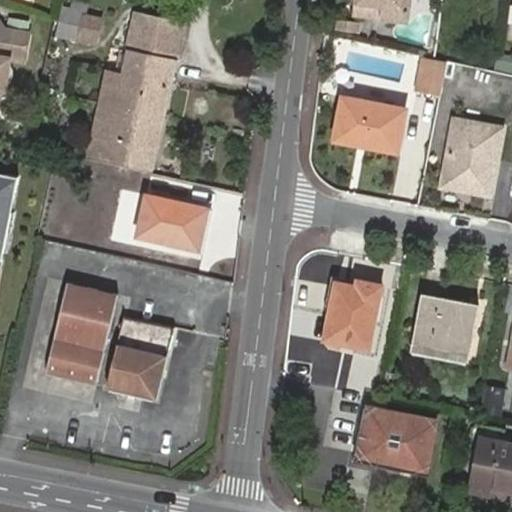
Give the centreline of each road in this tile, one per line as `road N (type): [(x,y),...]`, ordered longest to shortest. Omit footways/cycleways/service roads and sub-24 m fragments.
road 1 (residential): [(278,200),(237,511)]
road 2 (residential): [(278,200),(511,244)]
road 3 (residential): [(302,0),(278,200)]
road 4 (secondary): [(0,482),(149,511)]
road 5 (unknown): [(292,81),(215,67),(200,0)]
